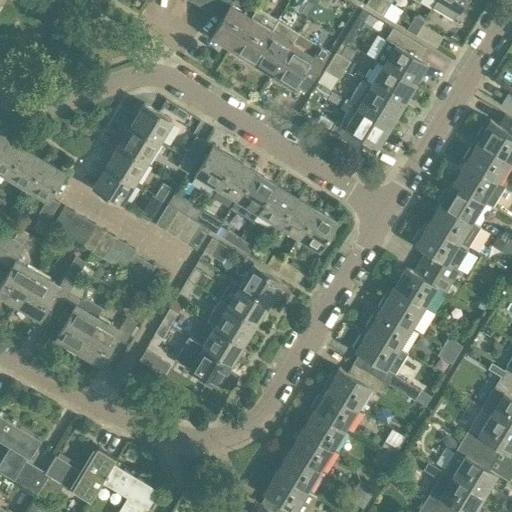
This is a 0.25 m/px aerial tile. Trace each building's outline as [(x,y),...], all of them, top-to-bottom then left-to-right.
[(203,0),(199,8),(209,14),(218,0),(203,0)] [(231,0),(218,0),(209,14),(218,20),(208,36),(219,43),(222,37),(233,44),(249,18),(228,6),(231,0)] [(373,10),(378,0),(366,0),(364,5),(373,10)] [(382,15),(391,0),(390,0),(378,0),(373,10),(382,15)] [(434,0),(430,7),(451,19),(462,0),(434,0)] [(250,62),(276,20),(256,7),(249,18),(233,44),(241,49),(238,55),(250,62)] [(415,35),(421,25),(420,25),(422,22),(413,17),(405,29),(415,35)] [(273,68),(274,69),(297,32),(276,20),(250,62),(259,68),(263,62),(273,68)] [(434,47),(440,37),(421,25),(415,35),(434,47)] [(371,60),(380,65),(412,84),(425,63),(416,58),(423,47),(390,28),(371,60)] [(343,39),(351,44),(357,33),(350,29),(343,39)] [(297,32),(274,69),(282,74),(279,80),(292,88),(296,80),(305,86),(327,51),(297,32)] [(342,70),(349,60),(334,51),(328,62),(342,70)] [(338,78),(342,70),(328,62),(324,69),(338,78)] [(407,98),(414,86),(412,85),(412,84),(380,65),(369,84),(368,85),(400,104),(405,96),(407,98)] [(400,104),(368,85),(369,84),(360,79),(348,99),(345,97),(343,100),(387,126),(392,117),(395,119),(402,107),(399,105),(400,104)] [(331,89),(326,97),(337,104),(342,96),(331,89)] [(511,113),(511,99),(505,95),(499,106),(511,113)] [(390,128),(387,126),(343,100),(339,107),(351,114),(343,128),(334,123),(328,133),(359,151),(365,141),(375,147),(380,138),(383,139),(390,128)] [(157,141),(169,122),(141,105),(130,124),(157,141)] [(511,120),(503,116),(497,126),(488,120),(482,130),(487,133),(481,143),(508,159),(509,158),(511,159),(511,120)] [(145,162),(157,141),(130,124),(117,145),(145,162)] [(0,174),(3,176),(19,148),(0,136),(0,174)] [(193,162),(204,144),(193,137),(182,156),(193,162)] [(480,144),(476,141),(470,150),(475,153),(468,164),(495,180),(508,159),(481,143),(480,144)] [(132,183),(145,162),(117,145),(104,166),(132,183)] [(214,187),(231,159),(209,146),(192,173),(214,187)] [(24,189),(41,161),(19,148),(3,176),(24,189)] [(186,174),(193,162),(182,156),(175,168),(186,174)] [(235,199),(251,171),(231,159),(214,187),(235,199)] [(45,224),(58,203),(47,197),(62,174),(41,161),(24,189),(46,202),(35,219),(45,224)] [(462,173),(456,184),(483,200),(491,205),(503,185),(495,180),(468,164),(463,161),(458,171),(462,173)] [(119,204),(132,183),(104,166),(91,187),(119,204)] [(251,171),(235,199),(230,206),(251,218),(255,211),(272,184),(251,171)] [(456,184),(451,181),(446,190),(443,188),(436,201),(438,202),(439,202),(470,221),(483,200),(456,184)] [(162,200),(168,189),(161,184),(154,196),(162,200)] [(275,224),(292,196),(272,184),(255,211),(275,224)] [(154,213),(162,200),(154,196),(146,209),(154,213)] [(296,237),(313,209),(292,196),(275,224),(296,237)] [(479,226),(470,221),(439,202),(438,202),(433,211),(437,214),(431,225),(458,241),(466,246),(479,226)] [(154,225),(164,232),(176,211),(166,205),(154,225)] [(61,234),(72,213),(62,207),(50,227),(61,234)] [(317,249),(333,222),(313,209),(296,237),(317,249)] [(175,238),(187,218),(176,211),(164,232),(175,238)] [(70,240),(82,219),(72,213),(61,234),(70,240)] [(185,244),(197,224),(187,218),(175,238),(185,244)] [(80,246),(92,225),(82,219),(70,240),(80,246)] [(465,249),(456,243),(458,241),(431,225),(426,222),(420,231),(417,230),(410,241),(413,243),(413,244),(425,251),(418,262),(450,281),(456,271),(453,269),(465,249)] [(195,250),(207,230),(197,224),(185,244),(195,250)] [(90,252),(103,232),(92,225),(80,246),(90,252)] [(0,297),(15,307),(35,272),(25,266),(30,258),(27,251),(21,247),(20,246),(28,231),(19,226),(11,241),(12,241),(0,260),(0,262),(8,268),(0,281),(0,297)] [(511,246),(511,232),(505,228),(499,238),(505,242),(511,246)] [(235,244),(240,237),(227,229),(223,237),(235,244)] [(101,259),(114,238),(103,232),(90,252),(101,259)] [(0,260),(12,241),(11,241),(1,234),(0,235),(0,260)] [(248,252),(253,244),(240,237),(235,244),(248,252)] [(112,265),(124,245),(114,238),(101,259),(112,265)] [(210,256),(217,243),(210,239),(203,251),(210,256)] [(511,257),(511,246),(505,242),(500,250),(511,257)] [(121,271),(132,254),(134,251),(124,245),(112,265),(121,271)] [(276,271),(283,259),(272,252),(265,264),(276,271)] [(130,281),(143,261),(132,254),(121,271),(119,274),(130,281)] [(63,300),(75,279),(85,261),(75,255),(65,273),(57,285),(35,272),(15,307),(37,320),(53,294),(63,300)] [(296,283),(300,276),(303,271),(283,259),(276,271),(296,283)] [(318,272),(323,264),(316,259),(311,268),(318,272)] [(140,287),(153,267),(143,261),(130,281),(140,287)] [(450,281),(418,262),(412,272),(403,267),(391,286),(423,306),(435,287),(443,292),(450,281)] [(271,302),(276,294),(273,290),(279,281),(250,264),(239,283),(270,302),(271,302)] [(151,294),(163,273),(153,267),(140,287),(151,294)] [(194,283),(201,272),(193,268),(186,279),(194,283)] [(238,283),(231,278),(218,298),(226,303),(256,321),(259,321),(262,316),(260,312),(266,301),(270,302),(239,283),(238,283)] [(76,351),(97,317),(84,310),(90,300),(80,294),(85,285),(75,279),(63,300),(73,306),(54,338),(76,351)] [(185,297),(194,283),(186,279),(178,292),(185,297)] [(423,306),(391,286),(385,297),(383,295),(376,307),(378,308),(379,307),(410,327),(423,306)] [(478,298),(473,305),(481,309),(485,302),(478,298)] [(243,342),(246,341),(249,336),(248,332),(254,322),(256,321),(226,303),(213,324),(243,342)] [(410,327),(379,307),(378,308),(373,317),(370,316),(363,327),(366,328),(398,347),(410,327)] [(168,324),(175,313),(168,309),(161,319),(168,324)] [(118,330),(97,317),(76,351),(98,364),(113,338),(124,344),(135,324),(125,318),(118,330)] [(160,338),(168,324),(161,319),(152,333),(160,338)] [(229,362),(241,342),(243,342),(213,324),(201,344),(229,362)] [(357,353),(352,362),(388,384),(407,353),(398,347),(366,328),(352,350),(357,353)] [(455,354),(461,345),(448,336),(441,346),(455,354)] [(215,384),(229,362),(201,344),(187,367),(215,384)] [(450,362),(455,354),(441,346),(437,354),(450,362)] [(145,348),(138,359),(147,364),(153,354),(145,348)] [(511,353),(505,366),(502,370),(499,376),(511,384),(511,353)] [(388,384),(352,362),(344,373),(336,368),(330,378),(335,381),(329,391),(356,407),(369,386),(382,394),(388,384)] [(490,370),(499,376),(502,370),(494,365),(490,370)] [(511,384),(499,376),(492,387),(501,393),(489,411),(488,413),(511,427),(511,384)] [(328,391),(324,389),(318,398),(322,401),(316,412),(343,428),(356,407),(329,391),(328,391)] [(414,400),(424,406),(430,396),(420,390),(414,400)] [(511,427),(488,413),(489,411),(481,406),(467,429),(461,438),(493,457),(499,449),(507,455),(511,446),(511,444),(509,442),(511,436),(511,427)] [(343,428),(316,412),(311,409),(306,419),(310,421),(304,432),(331,448),(343,428)] [(28,457),(39,439),(0,414),(0,440),(9,446),(0,460),(0,473),(35,495),(46,476),(47,475),(43,472),(42,475),(22,463),(26,456),(28,457)] [(303,432),(299,429),(293,439),(298,442),(291,453),(318,469),(331,448),(304,432),(303,432)] [(495,475),(486,469),(493,457),(461,438),(442,470),(483,495),(487,487),(483,484),(489,473),(494,476),(495,475)] [(392,458),(398,448),(384,439),(378,449),(392,458)] [(101,481),(113,462),(112,461),(114,459),(95,447),(80,472),(53,456),(43,472),(47,475),(46,476),(89,502),(101,481)] [(387,466),(392,458),(378,449),(373,457),(387,466)] [(306,489),(306,488),(318,469),(291,453),(286,450),(280,459),(285,462),(279,473),(306,489)] [(145,508),(156,489),(113,462),(101,481),(127,497),(117,511),(141,511),(144,508),(145,508)] [(278,473),(274,470),(268,480),(273,483),(266,493),(261,491),(261,492),(280,504),(274,511),(305,511),(316,494),(306,488),(306,489),(279,473),(278,473)] [(483,495),(442,470),(423,501),(440,511),(460,511),(461,511),(471,511),(475,507),(470,504),(477,494),(481,496),(483,495)] [(391,472),(388,478),(399,485),(402,479),(391,472)] [(367,499),(373,488),(360,480),(353,490),(367,499)] [(362,507),(367,499),(353,490),(348,498),(362,507)] [(440,511),(423,501),(415,511),(440,511)] [(47,511),(31,502),(24,511),(47,511)]
